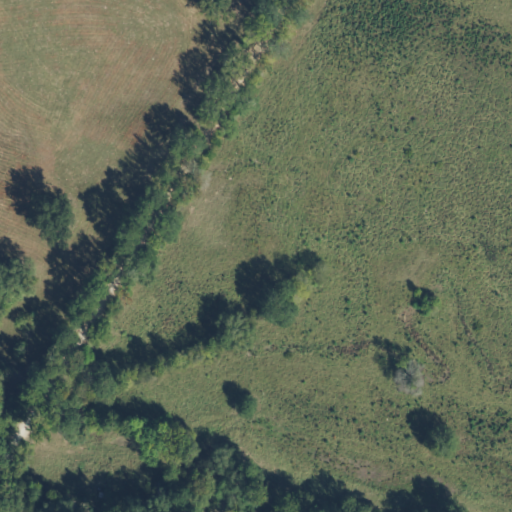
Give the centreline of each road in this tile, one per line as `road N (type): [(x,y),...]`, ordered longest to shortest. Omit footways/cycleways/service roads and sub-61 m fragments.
road 1 (residential): [(0,505),(306,0)]
road 2 (residential): [(248,96),(361,106),(511,56)]
